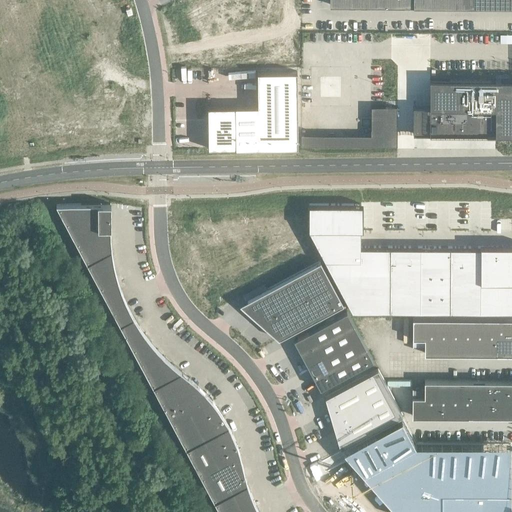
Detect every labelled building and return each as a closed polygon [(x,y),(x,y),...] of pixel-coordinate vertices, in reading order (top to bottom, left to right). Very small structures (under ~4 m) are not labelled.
[(231,0),(235,19),(198,26),(206,68),(301,67),(301,0),(231,0)] [(101,42),(0,95),(0,98),(22,140),(110,139),(109,115),(91,115),(73,80),(105,62),(101,42)] [(298,147),(297,71),(256,71),(257,106),(206,106),(207,148),(298,147)] [(413,106),(413,134),(511,134),(511,79),(495,79),(430,79),(430,106),(413,106)] [(56,203),(78,244),(110,227),(110,225),(110,216),(110,214),(111,207),(111,203),(81,203),(56,203)] [(225,204),(208,204),(208,228),(213,228),(213,234),(231,267),(233,271),(231,272),(243,294),(317,254),(303,229),(303,203),(225,204)] [(309,203),(309,228),(326,260),(361,260),(361,246),(361,204),(309,203)] [(78,244),(87,262),(111,249),(111,242),(110,237),(110,229),(110,227),(78,244)] [(361,260),(326,260),(352,310),(391,310),(392,246),(361,246),(361,260)] [(392,246),(391,310),(422,310),(422,246),(392,246)] [(422,246),(422,310),(452,310),(452,246),(422,246)] [(452,246),(452,310),(482,310),(482,246),(452,246)] [(511,246),(482,246),(482,310),(511,310),(511,246)] [(112,254),(111,249),(87,262),(106,297),(121,289),(119,281),(117,276),(116,270),(115,269),(113,260),(112,254)] [(320,260),(246,300),(254,299),(258,307),(257,308),(256,308),(285,334),(343,303),(320,260)] [(106,297),(120,323),(134,316),(133,314),(130,308),(127,302),(126,300),(124,296),(121,289),(106,297)] [(347,310),(294,338),(320,387),(373,359),(347,310)] [(120,323),(134,350),(151,341),(146,335),(144,332),(139,324),(136,319),(134,316),(120,323)] [(511,317),(413,317),(412,337),(424,337),(424,353),(496,353),(511,353),(511,317)] [(157,347),(151,341),(134,350),(139,359),(158,348),(157,347)] [(139,359),(143,367),(165,356),(163,354),(158,348),(139,359)] [(143,367),(153,385),(182,370),(175,365),(172,363),(165,356),(143,367)] [(378,368),(325,396),(326,399),(328,398),(333,408),(333,409),(330,411),(336,433),(340,431),(340,432),(346,442),(339,445),(340,448),(403,415),(378,368)] [(183,371),(182,370),(153,385),(162,403),(198,384),(196,382),(191,378),(189,376),(183,371)] [(511,379),(424,379),(424,395),(412,395),(412,415),(495,415),(495,416),(511,415),(511,379)] [(204,390),(198,384),(162,403),(172,420),(211,399),(210,397),(205,391),(204,390)] [(216,406),(211,399),(172,420),(186,447),(228,424),(224,418),(222,415),(220,412),(218,409),(216,406)] [(402,417),(340,450),(341,452),(363,440),(367,449),(351,458),(399,511),(506,511),(507,511),(509,509),(510,506),(511,502),(511,499),(511,443),(416,443),(402,417)] [(230,429),(228,424),(186,447),(200,473),(239,452),(237,446),(236,442),(233,434),(230,429)] [(241,456),(239,452),(200,473),(214,500),(247,482),(247,481),(245,474),(242,463),(242,460),(241,456)] [(249,488),(247,482),(214,500),(220,511),(259,511),(258,510),(256,505),(254,500),(251,493),(249,488)]
